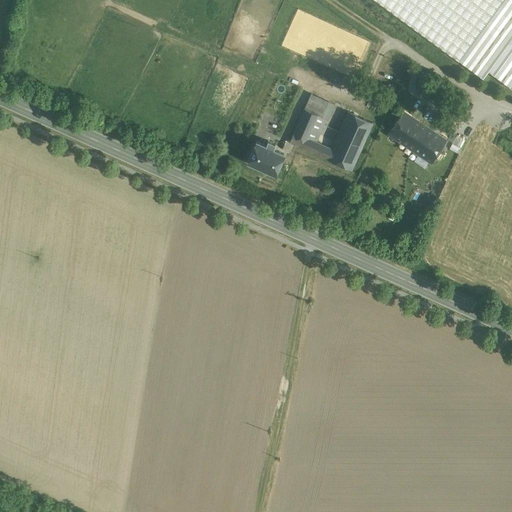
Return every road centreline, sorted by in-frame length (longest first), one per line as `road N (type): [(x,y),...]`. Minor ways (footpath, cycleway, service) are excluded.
road 1 (primary): [(0,98),(511,328)]
road 2 (track): [(511,109),(394,45),(381,51),(364,87),(325,88)]
